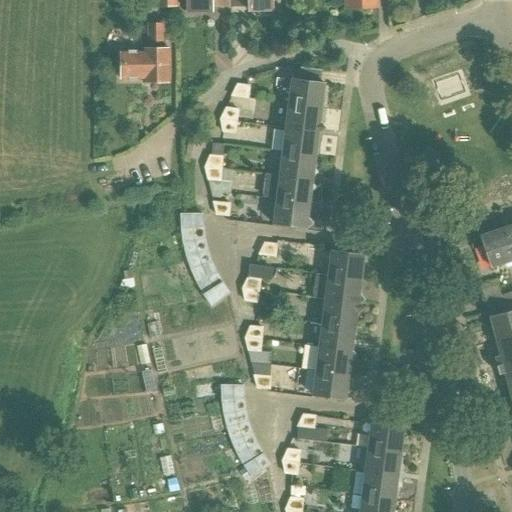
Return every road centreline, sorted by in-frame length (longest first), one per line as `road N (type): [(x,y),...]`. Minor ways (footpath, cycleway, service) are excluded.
road 1 (residential): [(469,511),(369,91),(386,51),(505,11)]
road 2 (unknown): [(161,150),(197,106),(247,70),(338,42),(374,68)]
